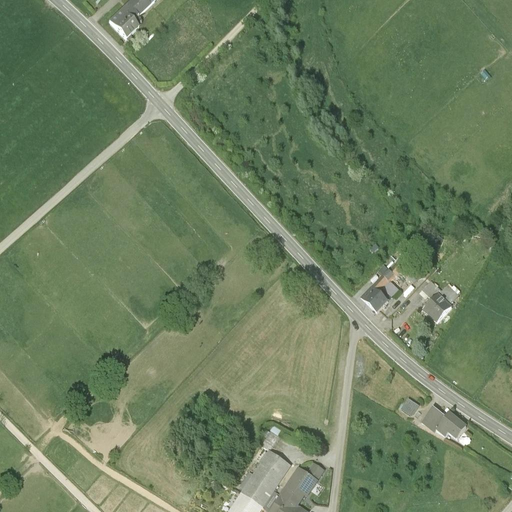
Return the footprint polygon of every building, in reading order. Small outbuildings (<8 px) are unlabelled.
[(149,8),(141,0),(136,0),(109,25),(126,44),(138,33),(130,25),(149,8)] [(141,0),(149,8),(157,0),(141,0)] [(401,259),(388,273),(393,277),(400,270),(413,283),(421,274),(413,267),(411,269),(401,259)] [(373,288),(379,294),(395,279),(393,277),(388,273),(373,288)] [(437,296),(438,297),(442,293),(437,289),(438,288),(435,285),(433,286),(431,283),(422,292),(432,301),(437,296)] [(448,287),(442,293),(438,297),(449,308),(459,298),(448,287)] [(378,317),(390,305),(379,294),(373,288),(361,300),(378,317)] [(423,311),(437,325),(452,310),(449,308),(438,297),(437,296),(432,301),(423,311)] [(419,409),(408,402),(401,411),(412,419),(419,409)] [(437,432),(446,420),(433,410),(422,425),(435,434),(437,432)] [(449,435),(457,442),(467,430),(450,416),(446,420),(437,432),(446,439),(449,435)] [(274,494),(290,469),(269,455),(230,511),(261,511),(263,510),(274,494)] [(313,465),(307,474),(319,482),(325,473),(313,465)] [(298,468),(279,497),(297,509),(305,498),(307,499),(319,482),(307,474),(298,468)] [(263,510),(265,511),(268,511),(279,497),(274,494),(263,510)] [(301,511),(297,509),(279,497),(268,511),(301,511)]
